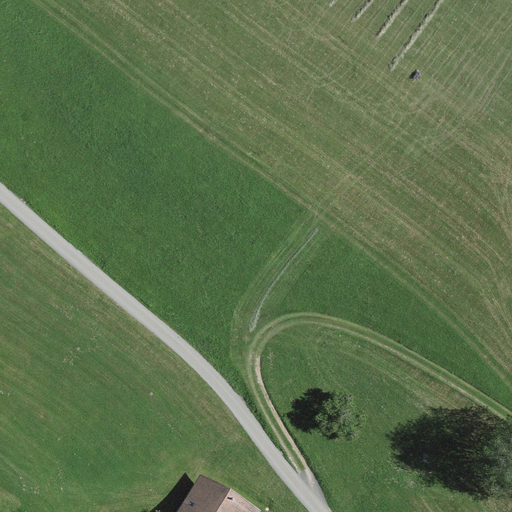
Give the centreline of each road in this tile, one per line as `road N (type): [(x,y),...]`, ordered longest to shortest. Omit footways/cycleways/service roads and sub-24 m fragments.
road 1 (unclassified): [(324,511),(192,357),(0,192)]
road 2 (track): [(313,498),(254,370),(261,335),(285,320),(365,334),(511,419)]
